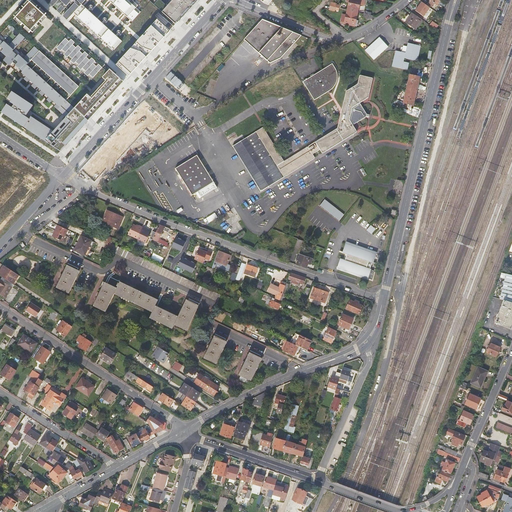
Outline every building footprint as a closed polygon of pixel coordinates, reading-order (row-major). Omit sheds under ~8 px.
[(44,0),(45,0),(52,0),(49,4),(52,7),(58,0),(59,0),(63,3),(56,11),(60,14),(71,1),(70,0),(44,0)] [(108,0),(132,22),(140,12),(136,8),(138,5),(131,0),(130,0),(129,1),(127,0),(108,0)] [(173,0),(167,7),(159,0),(157,0),(154,4),(175,24),(177,22),(178,23),(198,0),(173,0)] [(363,0),(345,0),(345,1),(348,2),(345,14),(342,13),(339,23),(354,26),(355,20),(359,4),(362,5),(363,0)] [(30,2),(16,17),(31,31),(45,16),(30,2)] [(415,10),(423,16),(430,8),(422,2),(415,10)] [(75,3),(63,16),(67,20),(74,13),(79,7),(75,3)] [(79,7),(74,13),(76,15),(75,17),(84,25),(85,24),(90,28),(89,29),(98,38),(99,36),(104,41),(102,42),(107,46),(108,45),(114,50),(122,41),(81,4),(79,7)] [(372,16),(370,15),(369,15),(366,15),(367,12),(364,12),(363,14),(363,16),(366,17),(365,18),(371,20),(372,16)] [(415,30),(422,20),(412,13),(405,22),(415,30)] [(301,35),(262,19),(245,38),(270,63),(281,58),(301,35)] [(170,31),(157,20),(116,65),(129,77),(170,31)] [(0,39),(0,50),(6,57),(3,60),(9,66),(13,62),(27,75),(24,79),(27,82),(30,79),(35,82),(31,86),(35,89),(38,86),(42,89),(39,93),(42,96),(46,93),(50,96),(47,100),(50,103),(53,99),(57,103),(54,107),(58,110),(61,106),(66,100),(27,65),(31,60),(39,51),(35,47),(34,49),(33,49),(24,59),(19,54),(18,56),(13,51),(25,38),(21,34),(19,36),(9,46),(4,41),(3,42),(0,39)] [(383,36),(368,47),(375,57),(379,54),(386,49),(390,46),(383,36)] [(102,78),(110,69),(105,65),(100,70),(65,38),(56,48),(92,80),(98,73),(102,78)] [(406,42),(404,53),(403,57),(404,58),(415,60),(418,45),(406,42)] [(386,49),(379,54),(383,59),(389,54),(386,49)] [(403,60),(404,58),(403,57),(399,57),(400,52),(394,50),(391,66),(406,70),(408,61),(403,60)] [(39,51),(31,60),(71,96),(79,87),(39,51)] [(327,91),(330,89),(332,88),(333,86),(335,84),(336,82),(337,78),(337,74),(337,71),(336,69),(334,66),(332,62),(302,82),(314,100),(327,91)] [(88,120),(88,121),(124,82),(110,69),(102,78),(106,81),(107,82),(92,99),(91,98),(87,94),(75,108),(88,120)] [(351,124),(358,120),(364,116),(367,117),(368,114),(366,113),(365,111),(359,102),(367,96),(371,77),(358,74),(356,83),(345,90),(336,128),(284,161),(262,127),(232,147),(261,192),(315,157),(313,154),(320,149),(322,153),(341,141),(356,131),(353,126),(351,124)] [(419,77),(409,74),(408,82),(403,101),(413,104),(419,77)] [(106,81),(91,98),(92,99),(107,82),(106,81)] [(123,103),(133,92),(128,87),(118,98),(123,103)] [(75,108),(69,114),(66,117),(53,131),(31,116),(29,119),(26,117),(28,113),(26,112),(28,108),(30,110),(33,105),(12,92),(8,98),(14,102),(13,104),(15,106),(13,109),(7,104),(2,112),(61,152),(66,146),(65,145),(88,120),(75,108)] [(295,96),(279,106),(303,143),(319,133),(295,96)] [(69,114),(61,106),(58,110),(66,117),(69,114)] [(144,132),(133,138),(136,145),(147,139),(144,132)] [(214,190),(217,188),(196,156),(175,171),(192,197),(199,193),(202,198),(214,190)] [(395,191),(402,193),(403,185),(404,184),(397,182),(395,191)] [(102,220),(117,228),(122,217),(107,210),(102,220)] [(209,222),(217,218),(215,214),(206,218),(209,222)] [(64,228),(54,224),(49,235),(59,240),(64,228)] [(128,235),(146,243),(151,233),(148,232),(145,230),(146,229),(139,226),(139,227),(136,226),(133,225),(128,235)] [(166,233),(168,228),(166,227),(159,225),(155,233),(153,232),(151,237),(153,238),(152,240),(168,247),(168,246),(167,245),(168,243),(159,239),(163,231),(166,233)] [(373,234),(375,229),(370,226),(367,232),(373,234)] [(77,237),(72,248),(75,249),(74,250),(82,254),(88,240),(78,235),(77,237)] [(183,252),(186,253),(192,238),(188,237),(183,252)] [(112,244),(107,242),(104,248),(110,251),(113,245),(112,244)] [(347,242),(346,244),(376,253),(376,252),(347,242)] [(342,269),(368,277),(371,268),(368,267),(370,261),(373,261),(376,253),(346,244),(344,252),(347,253),(344,260),(347,261),(342,269)] [(110,251),(218,300),(221,295),(148,261),(145,259),(113,245),(110,251)] [(199,249),(195,260),(203,264),(205,259),(210,261),(213,252),(208,250),(207,252),(199,249)] [(230,256),(219,251),(212,268),(212,269),(208,267),(206,270),(213,274),(215,269),(217,262),(227,266),(230,256)] [(299,255),(296,265),(306,268),(307,263),(314,266),(316,261),(305,257),(306,255),(304,254),(303,256),(299,255)] [(367,279),(368,277),(342,269),(347,261),(344,260),(341,259),(338,269),(367,279)] [(246,264),(242,263),(240,269),(238,274),(236,279),(240,281),(246,264)] [(2,265),(0,267),(0,276),(12,284),(17,275),(2,265)] [(67,265),(56,287),(68,293),(79,271),(67,265)] [(247,265),(244,274),(255,278),(258,269),(247,265)] [(291,273),(289,279),(292,280),(291,283),(297,285),(298,282),(302,284),(304,278),(291,273)] [(507,279),(502,300),(503,300),(511,302),(511,274),(507,273),(505,278),(507,279)] [(114,294),(120,281),(110,277),(107,283),(104,282),(93,306),(105,312),(114,294)] [(0,279),(0,294),(4,297),(11,287),(0,279)] [(152,312),(155,305),(158,299),(120,281),(114,294),(152,312)] [(276,298),(280,301),(287,283),(282,282),(282,284),(281,284),(280,287),(271,284),(268,292),(277,295),(276,298)] [(314,288),(310,298),(324,304),(328,294),(314,288)] [(178,316),(174,325),(186,331),(198,305),(186,299),(178,316)] [(349,300),(346,308),(358,314),(362,306),(357,303),(358,301),(355,300),(354,302),(349,300)] [(511,328),(511,302),(503,300),(496,324),(511,328)] [(271,301),(269,305),(278,309),(280,305),(271,301)] [(30,302),(25,310),(35,316),(40,309),(30,302)] [(178,316),(155,305),(152,312),(149,318),(171,329),(174,325),(178,316)] [(53,320),(57,313),(51,309),(50,312),(47,317),(53,320)] [(344,315),(339,325),(349,330),(355,320),(344,315)] [(62,321),(56,330),(65,336),(71,327),(62,321)] [(4,325),(1,329),(0,330),(0,332),(2,334),(3,331),(11,336),(14,331),(4,325)] [(480,351),(488,330),(481,327),(477,340),(475,345),(477,346),(476,349),(480,351)] [(329,328),(324,339),(328,341),(329,340),(333,342),(337,332),(329,328)] [(79,342),(78,343),(77,345),(85,350),(90,342),(84,338),(85,335),(83,333),(81,336),(79,334),(75,339),(76,340),(79,342)] [(311,341),(300,336),(295,333),(291,342),(292,342),(292,343),(295,345),(301,347),(306,350),(311,341)] [(24,335),(18,344),(31,353),(37,343),(24,335)] [(214,336),(204,358),(216,364),(226,342),(214,336)] [(298,353),(301,347),(295,345),(288,341),(283,350),(294,355),(296,352),(298,353)] [(487,352),(496,356),(501,347),(491,343),(487,352)] [(52,354),(39,345),(32,356),(43,364),(46,360),(47,361),(52,354)] [(158,346),(155,351),(166,358),(169,353),(158,346)] [(106,348),(103,352),(100,357),(109,363),(115,354),(106,348)] [(155,351),(152,356),(163,363),(166,360),(165,359),(166,358),(155,351)] [(249,352),(239,375),(242,377),(240,380),(248,384),(249,380),(251,381),(262,358),(249,352)] [(172,368),(178,372),(183,366),(176,362),(172,368)] [(7,365),(1,374),(9,380),(16,371),(7,365)] [(472,382),(481,386),(488,371),(479,367),(472,382)] [(351,371),(343,368),(342,373),(340,378),(348,381),(351,371)] [(24,392),(28,395),(38,379),(40,375),(33,370),(29,375),(33,378),(24,392)] [(131,380),(134,375),(128,371),(124,376),(131,380)] [(340,378),(342,373),(337,371),(335,377),(331,376),(328,386),(336,389),(337,388),(340,378)] [(211,382),(196,372),(194,376),(191,381),(206,390),(211,382)] [(91,384),(82,378),(76,388),(89,395),(94,386),(91,384)] [(151,391),(153,387),(139,378),(136,382),(151,391)] [(28,395),(32,398),(34,397),(35,397),(37,394),(35,393),(43,382),(38,379),(28,395)] [(195,401),(200,392),(185,382),(179,391),(187,396),(195,401)] [(213,395),(216,390),(219,387),(211,382),(206,390),(213,395)] [(342,390),(337,388),(336,389),(334,397),(335,397),(331,409),(336,411),(340,399),(337,398),(338,393),(341,394),(342,390)] [(108,389),(102,398),(111,403),(117,395),(108,389)] [(55,403),(60,406),(67,396),(61,393),(59,397),(50,391),(41,405),(50,411),(55,403)] [(253,398),(262,403),(265,392),(253,398)] [(169,406),(173,400),(163,393),(159,399),(169,406)] [(277,396),(276,399),(275,402),(277,403),(277,404),(279,404),(277,412),(281,413),(286,397),(277,394),(277,396)] [(466,404),(477,409),(482,399),(471,394),(466,404)] [(508,401),(509,398),(499,394),(498,398),(507,402),(506,406),(504,405),(502,410),(511,414),(511,401),(510,402),(508,401)] [(190,411),(196,402),(195,401),(187,396),(182,405),(190,411)] [(134,403),(129,411),(138,417),(143,409),(134,403)] [(289,413),(296,415),(298,406),(292,404),(289,413)] [(67,406),(62,414),(71,419),(76,412),(67,406)] [(460,420),(459,419),(457,423),(466,427),(468,423),(470,424),(474,415),(464,411),(460,420)] [(10,413),(5,421),(14,427),(17,423),(15,422),(19,418),(10,413)] [(151,416),(147,422),(148,423),(150,427),(154,433),(161,429),(163,424),(151,416)] [(32,425),(28,422),(24,428),(25,429),(23,432),(26,434),(32,425)] [(238,422),(237,427),(234,436),(244,440),(247,430),(248,430),(250,426),(238,422)] [(511,427),(498,422),(496,428),(511,435),(511,432),(511,427)] [(97,430),(86,423),(81,431),(92,438),(97,430)] [(223,424),(220,434),(230,438),(234,427),(223,424)] [(21,428),(18,426),(9,439),(16,444),(21,437),(17,435),(21,428)] [(150,427),(137,434),(141,442),(155,435),(154,433),(150,427)] [(96,436),(105,441),(110,433),(101,428),(96,436)] [(251,441),(260,444),(262,434),(263,432),(254,429),(251,441)] [(24,439),(34,446),(40,437),(30,430),(24,439)] [(266,435),(262,434),(260,444),(269,446),(272,434),(267,432),(266,435)] [(456,432),(452,440),(453,441),(452,444),(458,447),(458,445),(461,446),(465,436),(456,432)] [(273,448),(283,450),(286,440),(288,434),(285,433),(284,437),(284,440),(276,438),(273,448)] [(50,449),(53,451),(56,447),(58,443),(52,440),(53,438),(46,434),(40,443),(47,447),(46,448),(49,450),(50,449)] [(141,442),(137,434),(128,439),(133,447),(141,442)] [(112,436),(107,439),(115,454),(123,449),(119,440),(115,442),(112,436)] [(283,450),(293,453),(295,444),(296,443),(286,440),(283,450)] [(293,453),(303,456),(305,447),(307,441),(304,440),(302,446),(295,444),(293,453)] [(490,446),(493,447),(491,452),(489,452),(489,453),(484,451),(482,456),(495,461),(499,450),(500,447),(491,443),(490,446)] [(458,452),(446,447),(445,451),(456,456),(458,452)] [(444,455),(460,462),(461,458),(456,456),(445,451),(440,449),(438,453),(443,455),(444,455)] [(57,454),(53,451),(50,456),(62,464),(64,462),(65,459),(57,454)] [(205,457),(194,453),(191,463),(202,466),(205,457)] [(82,465),(85,472),(93,468),(90,462),(79,455),(76,460),(78,463),(79,464),(80,466),(82,465)] [(163,463),(161,469),(161,470),(171,473),(172,466),(174,466),(175,462),(174,461),(175,457),(166,455),(165,459),(164,459),(163,463)] [(311,458),(303,456),(301,462),(308,465),(311,458)] [(495,461),(482,456),(480,461),(485,463),(485,464),(493,467),(495,461)] [(442,470),(451,474),(456,463),(447,459),(442,470)] [(225,467),(227,464),(217,461),(215,466),(214,466),(212,472),(214,481),(225,484),(226,478),(229,468),(225,467)] [(53,469),(45,463),(43,466),(51,472),(53,469)] [(58,465),(49,475),(58,483),(66,473),(58,465)] [(500,481),(505,467),(500,465),(494,479),(496,480),(500,481)] [(72,467),(68,468),(74,479),(82,474),(80,469),(76,471),(75,470),(73,466),(72,467)] [(230,479),(235,480),(236,480),(239,469),(230,466),(229,468),(226,478),(230,479)] [(510,469),(505,467),(500,481),(503,482),(505,483),(510,469)] [(240,479),(250,482),(253,473),(248,472),(248,471),(243,469),(240,479)] [(196,472),(189,470),(184,488),(191,490),(196,472)] [(448,481),(451,474),(442,470),(439,477),(448,481)] [(156,473),(152,488),(163,491),(167,476),(156,473)] [(252,483),(262,486),(264,477),(255,474),(252,483)] [(264,487),(274,490),(276,482),(277,480),(267,478),(264,487)] [(37,479),(33,485),(32,484),(31,486),(32,487),(31,488),(40,494),(43,489),(42,489),(45,484),(37,479)] [(289,487),(276,482),(274,490),(273,494),(281,496),(281,498),(285,500),(289,487)] [(126,493),(129,486),(122,483),(120,488),(117,487),(113,499),(122,502),(126,493)] [(25,501),(32,491),(23,485),(16,495),(25,501)] [(478,497),(480,502),(490,496),(502,490),(491,486),(490,489),(482,493),(482,494),(478,497)] [(297,510),(302,511),(313,499),(309,498),(310,497),(306,495),(307,493),(297,488),(292,499),(300,503),(297,510)] [(99,501),(108,504),(112,494),(102,491),(101,493),(98,492),(96,498),(93,504),(97,505),(99,501)] [(161,498),(162,498),(164,499),(165,495),(151,491),(149,500),(159,503),(160,500),(161,498)] [(9,495),(4,503),(11,507),(13,509),(18,501),(9,495)] [(79,505),(91,510),(93,504),(96,498),(90,495),(87,501),(81,499),(79,505)] [(224,511),(229,498),(221,496),(217,511),(219,511),(224,511)] [(490,496),(480,502),(483,506),(487,504),(488,505),(493,502),(490,496)] [(511,511),(511,498),(509,497),(503,511),(511,511)] [(0,499),(0,505),(1,506),(8,511),(11,507),(4,503),(0,499)] [(129,511),(131,507),(122,503),(119,511),(118,511),(129,511)]
